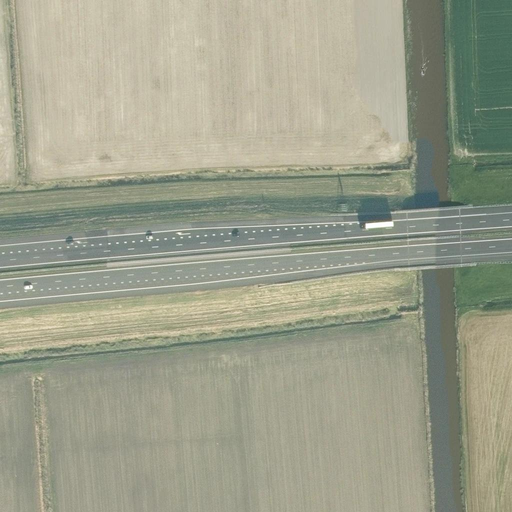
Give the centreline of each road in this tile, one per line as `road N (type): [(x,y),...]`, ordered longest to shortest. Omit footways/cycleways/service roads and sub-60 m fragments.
road 1 (motorway): [(0,289),(511,246)]
road 2 (motorway): [(511,219),(0,261)]
